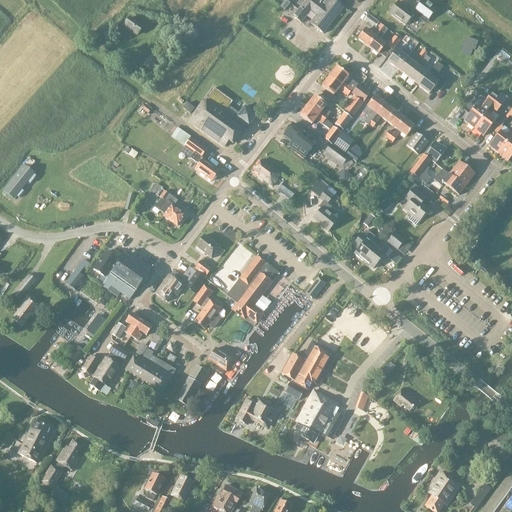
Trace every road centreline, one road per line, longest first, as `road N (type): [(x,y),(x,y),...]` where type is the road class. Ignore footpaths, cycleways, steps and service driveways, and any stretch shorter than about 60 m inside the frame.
road 1 (residential): [(378,302),(493,168),(337,43)]
road 2 (tertiary): [(378,302),(229,181)]
road 3 (unclassified): [(173,254),(118,227),(39,239),(0,222)]
road 4 (residential): [(229,181),(337,43)]
road 5 (tertiary): [(511,413),(378,302)]
road 6 (unclassified): [(199,349),(140,302),(173,254)]
